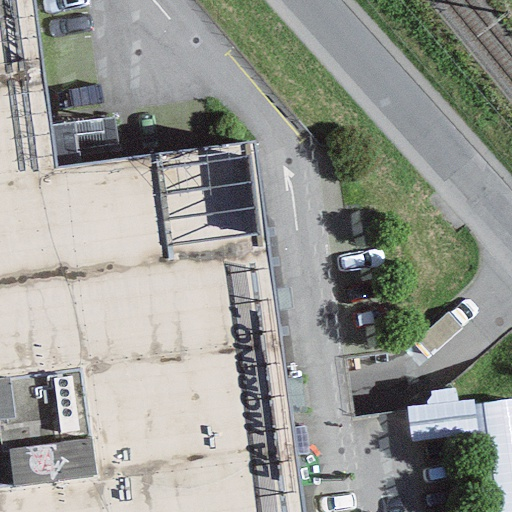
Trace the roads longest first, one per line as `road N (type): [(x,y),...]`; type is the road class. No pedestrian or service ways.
road 1 (unknown): [(373,511),(321,411),(282,134),(150,0)]
road 2 (unclassified): [(301,0),(511,237)]
